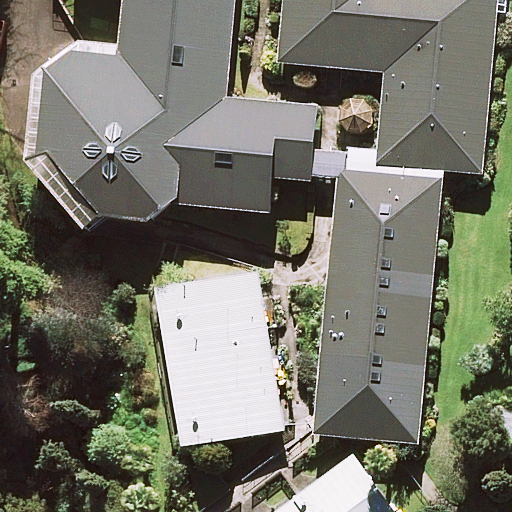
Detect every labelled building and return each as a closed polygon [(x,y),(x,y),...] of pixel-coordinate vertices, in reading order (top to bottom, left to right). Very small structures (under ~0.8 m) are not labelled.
[(243,103),(251,0),(138,0),(135,57),(89,53),(58,80),(51,165),(109,235),(125,219),(170,224),(189,207),(289,216),(291,181),(328,183),(332,110),(243,103)] [(511,0),(300,0),(295,67),(403,77),(395,168),(500,177),(511,45),(511,0)] [(455,180),(356,171),(332,437),(432,446),(455,180)] [(273,272),(173,289),(201,449),(301,432),(273,272)] [(511,404),(482,403),(480,450),(511,451),(511,404)] [(392,511),(353,458),(278,511),(392,511)]
